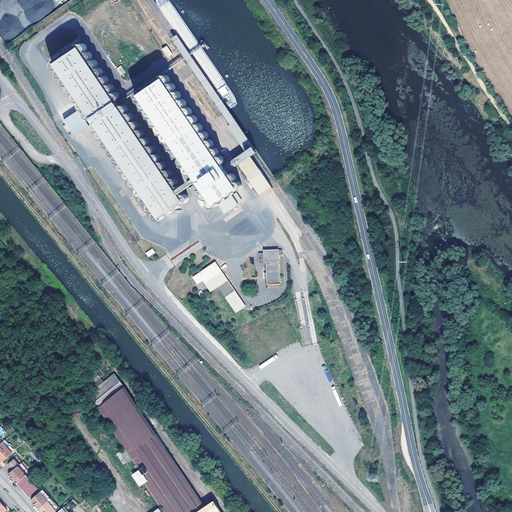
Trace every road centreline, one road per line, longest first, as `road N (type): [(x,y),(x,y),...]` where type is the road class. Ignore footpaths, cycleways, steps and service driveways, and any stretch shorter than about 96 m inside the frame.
road 1 (unclassified): [(379,511),(177,312),(11,102)]
road 2 (tertiary): [(267,0),(336,113),(425,496)]
road 3 (track): [(0,172),(277,511)]
road 4 (track): [(230,511),(203,488),(93,339)]
road 5 (track): [(429,0),(511,130)]
